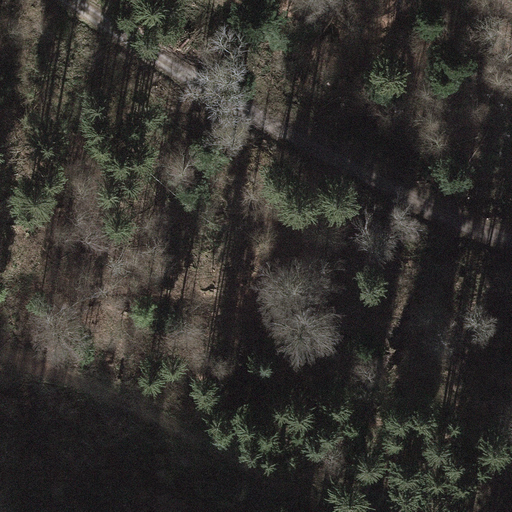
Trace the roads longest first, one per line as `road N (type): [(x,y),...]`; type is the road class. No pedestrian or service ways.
road 1 (track): [(511,245),(372,193),(76,0)]
road 2 (track): [(0,355),(144,408),(292,495),(386,511)]
